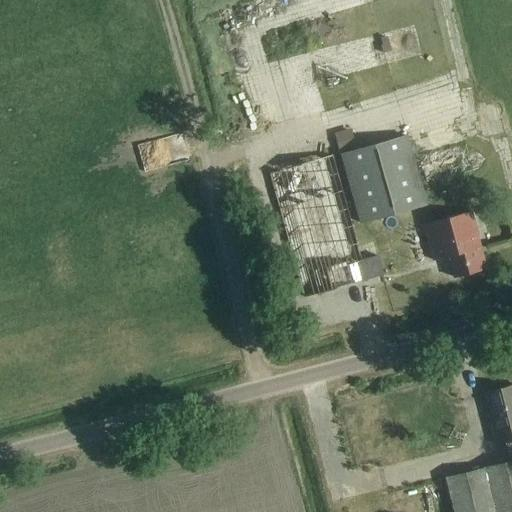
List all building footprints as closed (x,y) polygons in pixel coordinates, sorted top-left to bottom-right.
[(369,32),(340,40),(347,63),(375,54),(369,32)] [(358,227),(428,207),(415,159),(426,155),(420,133),(339,156),(358,227)] [(433,204),(468,194),(455,148),(420,158),(433,204)] [(363,260),(336,156),(270,174),(303,298),(385,277),(380,256),(363,260)] [(487,269),(472,212),(424,224),(434,261),(450,257),(455,277),(487,269)] [(511,511),(511,386),(483,394),(496,444),(505,441),(510,463),(446,478),(454,511),(511,511)] [(466,447),(468,459),(483,457),(481,444),(466,447)]
